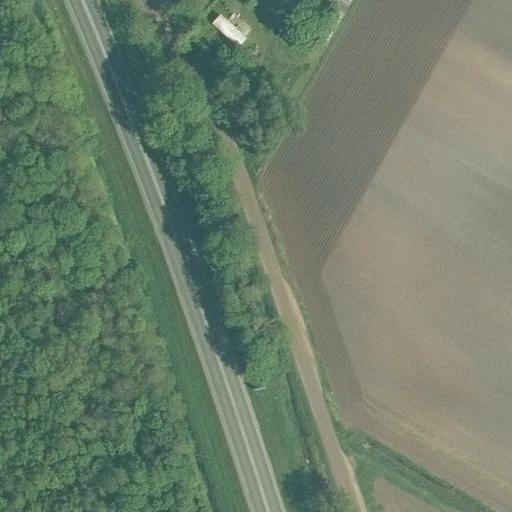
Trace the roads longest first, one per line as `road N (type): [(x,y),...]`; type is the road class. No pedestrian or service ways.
road 1 (unclassified): [(347,511),(309,377),(231,161),(194,81),(137,0)]
road 2 (trunk): [(270,511),(85,0)]
